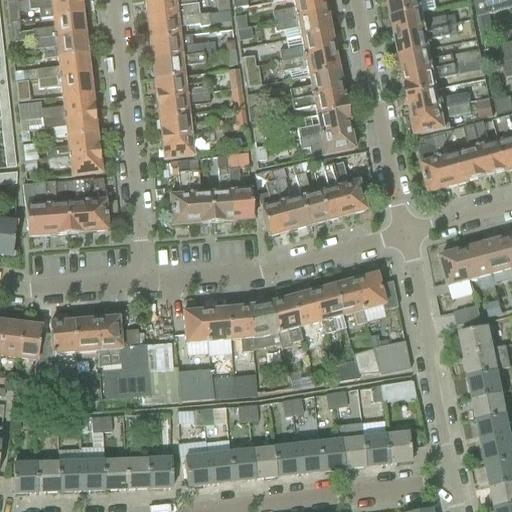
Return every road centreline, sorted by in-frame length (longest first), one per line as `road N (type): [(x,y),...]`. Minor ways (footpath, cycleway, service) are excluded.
road 1 (residential): [(112,0),(148,280)]
road 2 (residential): [(448,491),(404,233)]
road 3 (residential): [(404,233),(260,272),(148,280)]
road 4 (residential): [(404,233),(357,0)]
road 5 (residential): [(448,491),(253,511)]
road 6 (residential): [(148,280),(0,283)]
